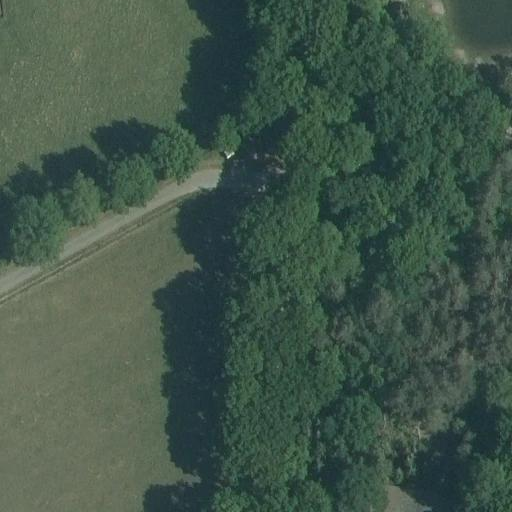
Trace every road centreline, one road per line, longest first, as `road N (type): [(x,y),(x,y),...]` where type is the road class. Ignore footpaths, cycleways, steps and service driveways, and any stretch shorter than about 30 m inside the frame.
road 1 (unclassified): [(249,511),(294,187)]
road 2 (unclassified): [(0,284),(197,178),(294,187)]
road 3 (unclassified): [(294,187),(320,0)]
